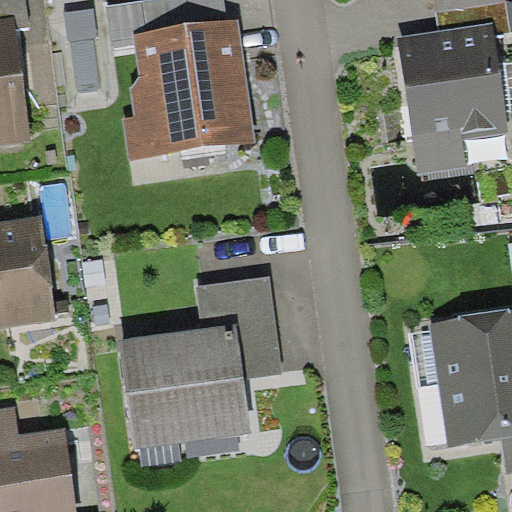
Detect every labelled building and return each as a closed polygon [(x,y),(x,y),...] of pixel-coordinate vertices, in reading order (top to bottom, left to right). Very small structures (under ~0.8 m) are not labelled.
[(0,0),(0,150),(36,145),(20,28),(31,27),(27,0),(0,0)] [(226,28),(222,0),(164,0),(111,6),(115,41),(226,28)] [(502,0),(436,0),(442,32),(495,23),(497,35),(508,33),(502,0)] [(442,32),(398,41),(418,173),(469,166),(465,142),(510,135),(497,35),(495,23),(442,32)] [(133,154),(248,141),(235,31),(141,42),(147,85),(139,86),(144,123),(130,124),(133,154)] [(470,143),(474,170),(511,164),(506,137),(470,143)] [(0,327),(55,319),(41,219),(0,224),(0,327)] [(237,331),(242,379),(282,374),(271,278),(196,287),(202,335),(237,331)] [(511,315),(430,328),(448,446),(503,438),(509,476),(511,475),(511,315)] [(202,335),(120,345),(132,450),(249,437),(242,379),(237,331),(202,335)] [(13,409),(0,410),(0,511),(75,511),(64,434),(17,441),(13,409)]
